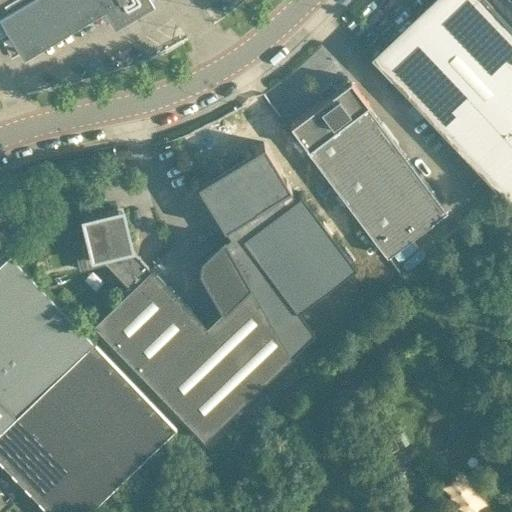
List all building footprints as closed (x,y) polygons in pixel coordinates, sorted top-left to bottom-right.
[(149,0),(0,0),(0,13),(23,52),(25,51),(20,43),(92,0),(100,0),(114,21),(149,0)] [(370,54),(500,191),(511,203),(511,26),(487,0),(440,0),(387,51),(380,44),(370,54)] [(301,138),(300,139),(387,254),(447,209),(367,103),(369,102),(362,93),(361,94),(348,76),(340,82),(340,81),(335,85),(337,88),(290,123),(301,138)] [(63,194),(50,197),(53,209),(66,206),(79,203),(76,191),(63,194)] [(88,236),(72,240),(80,270),(98,265),(124,291),(92,321),(203,437),(291,353),(273,322),(270,317),(249,281),(223,236),(202,257),(200,268),(223,307),(206,323),(166,281),(151,265),(150,266),(130,245),(131,245),(123,210),(118,207),(83,215),(88,236)] [(0,427),(93,339),(9,251),(0,259),(0,427)] [(93,339),(0,427),(0,458),(51,511),(83,511),(175,425),(93,339)]
